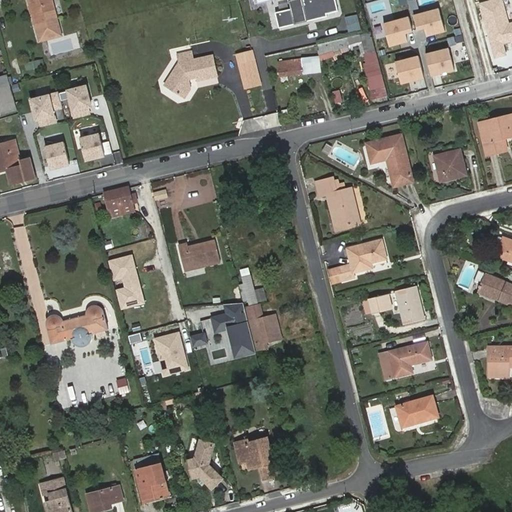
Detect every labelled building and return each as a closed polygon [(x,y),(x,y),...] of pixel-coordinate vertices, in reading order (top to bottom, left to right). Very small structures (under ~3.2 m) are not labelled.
[(26,0),(34,27),(56,21),(49,0),(26,0)] [(295,0),(288,2),(290,10),(278,13),(281,29),(338,15),(334,0),(295,0)] [(502,0),(489,0),(478,4),(494,60),(507,56),(504,44),(511,41),(511,22),(509,23),(502,0)] [(441,30),(436,9),(413,15),(416,29),(422,27),(424,34),(441,30)] [(403,16),(382,22),(388,45),(402,41),(401,36),(408,34),(403,16)] [(386,93),(369,33),(361,35),(365,49),(362,50),(365,60),(362,61),(372,99),(387,96),(387,94),(386,93)] [(317,46),(319,53),(322,52),(325,60),(333,57),(334,61),(343,58),(342,54),(349,51),(346,43),(335,47),(334,42),(317,46)] [(451,68),(446,47),(423,53),(428,74),(451,68)] [(252,50),(237,55),(245,88),(261,84),(252,50)] [(165,86),(180,96),(189,83),(188,80),(197,78),(198,82),(218,77),(212,56),(193,61),(191,52),(177,55),(179,63),(165,86)] [(422,76),(416,55),(393,61),(399,82),(422,76)] [(26,59),(26,68),(44,69),(44,60),(26,59)] [(279,67),(281,77),(315,73),(314,66),(301,67),(300,61),(284,63),(284,66),(279,67)] [(9,86),(7,78),(0,79),(0,109),(1,115),(16,111),(9,86)] [(189,83),(180,96),(184,98),(190,89),(189,83)] [(85,87),(67,92),(74,120),(88,116),(87,108),(90,107),(85,87)] [(48,96),(30,101),(35,122),(39,121),(41,128),(55,124),(48,96)] [(511,117),(477,126),(485,157),(504,152),(502,140),(511,137),(511,117)] [(99,135),(80,140),(85,161),(104,157),(99,135)] [(0,147),(10,145),(9,142),(9,138),(0,140),(0,147)] [(393,189),(412,184),(400,138),(364,147),(370,166),(386,161),(393,189)] [(0,171),(4,171),(3,167),(8,166),(9,170),(9,172),(12,171),(15,182),(34,177),(30,160),(23,161),(18,141),(9,142),(10,145),(0,147),(0,171)] [(64,144),(44,149),(49,170),(69,165),(64,144)] [(434,158),(440,184),(465,177),(459,152),(434,158)] [(329,195),(339,232),(360,226),(350,189),(347,190),(345,184),(341,185),(340,181),(333,182),(332,179),(315,183),(319,198),(329,195)] [(127,188),(104,193),(104,195),(108,210),(131,205),(129,195),(127,189),(127,188)] [(166,189),(153,192),(155,201),(168,198),(166,189)] [(131,205),(108,210),(110,217),(133,212),(131,205)] [(497,257),(503,240),(497,238),(491,255),(497,257)] [(503,240),(497,258),(511,262),(511,241),(503,239),(503,240)] [(199,248),(198,245),(189,247),(189,243),(180,245),(186,270),(222,262),(217,240),(203,244),(204,247),(199,248)] [(347,250),(351,266),(338,269),(342,283),(355,279),(354,274),(372,269),(371,264),(387,260),(382,242),(347,250)] [(133,254),(109,260),(121,310),(146,304),(133,254)] [(338,269),(327,272),(331,286),(342,283),(338,269)] [(480,289),(478,293),(511,307),(511,284),(486,274),(481,286),(479,285),(478,288),(480,289)] [(253,280),(240,283),(245,303),(245,305),(258,302),(253,280)] [(397,294),(405,324),(425,319),(417,289),(397,294)] [(370,301),(374,315),(393,310),(389,296),(370,301)] [(368,317),(374,315),(370,301),(364,302),(368,317)] [(245,303),(226,304),(229,313),(213,317),(217,330),(229,327),(237,357),(257,351),(245,303)] [(247,307),(258,350),(268,348),(267,343),(281,339),(276,321),(271,322),(270,316),(259,319),(255,305),(247,307)] [(92,335),(108,330),(104,314),(101,309),(97,307),(94,307),(90,308),(88,311),(87,314),(87,316),(62,323),(61,320),(58,317),(55,316),(49,318),(46,321),(46,326),(50,346),(70,340),(72,345),(74,347),(80,349),(83,349),(87,347),(91,343),(92,338),(92,335)] [(180,331),(153,338),(163,376),(190,370),(180,331)] [(380,356),(386,381),(413,375),(411,366),(432,361),(428,344),(380,356)] [(511,346),(488,347),(488,376),(507,376),(507,366),(511,365),(511,346)] [(128,377),(119,379),(122,391),(131,389),(128,377)] [(399,407),(404,428),(439,418),(434,398),(399,407)] [(105,423),(96,425),(99,437),(107,436),(105,423)] [(235,443),(240,461),(247,460),(249,468),(261,465),(264,478),(276,475),(267,437),(257,439),(256,437),(248,439),(247,435),(244,435),(245,440),(235,443)] [(189,461),(193,479),(201,478),(213,489),(224,478),(210,465),(213,452),(216,444),(202,441),(197,459),(189,461)] [(136,460),(146,500),(167,495),(163,480),(166,480),(160,454),(136,460)] [(71,511),(63,478),(47,482),(51,502),(48,502),(45,503),(47,511),(71,511)] [(169,479),(166,480),(163,480),(167,495),(173,494),(169,479)] [(51,502),(47,482),(40,484),(43,494),(46,493),(48,502),(51,502)] [(120,486),(89,494),(93,511),(96,511),(113,508),(113,503),(124,500),(120,486)] [(426,501),(416,503),(418,511),(421,511),(429,510),(426,501)]
